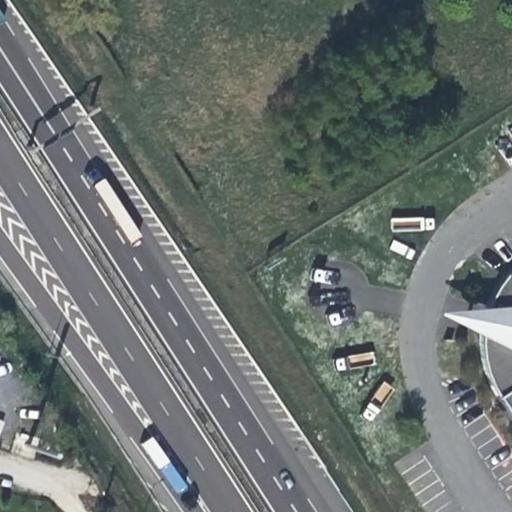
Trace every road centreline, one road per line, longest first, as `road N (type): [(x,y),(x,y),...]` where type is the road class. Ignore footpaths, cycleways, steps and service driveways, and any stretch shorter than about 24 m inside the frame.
road 1 (motorway): [(293,511),(0,49)]
road 2 (motorway): [(0,154),(228,511)]
road 3 (unknown): [(511,209),(454,261),(426,324),(431,390),(455,449),(495,511)]
road 4 (motorway): [(0,240),(203,511)]
